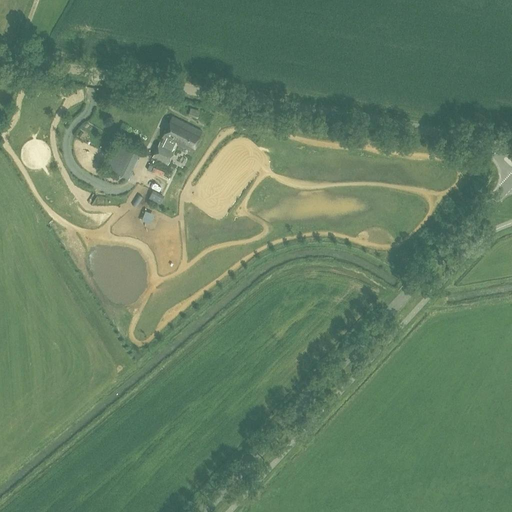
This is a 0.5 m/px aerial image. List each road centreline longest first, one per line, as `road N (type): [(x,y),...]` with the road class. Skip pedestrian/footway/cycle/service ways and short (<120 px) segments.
road 1 (tertiary): [(511,166),(465,137),(0,54)]
road 2 (secondary): [(204,511),(511,181)]
